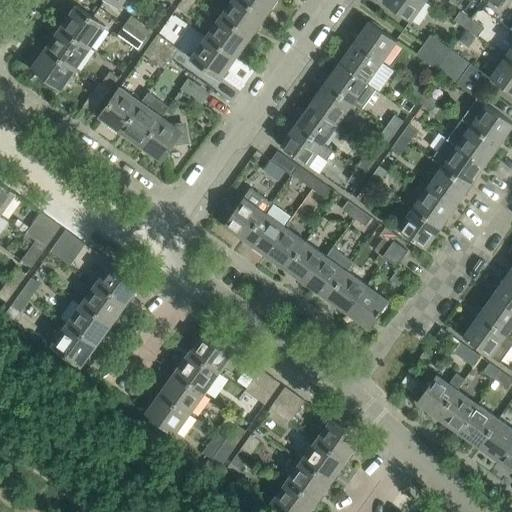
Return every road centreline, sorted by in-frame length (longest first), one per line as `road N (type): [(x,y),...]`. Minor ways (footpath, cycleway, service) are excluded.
road 1 (residential): [(347,392),(396,324),(420,315),(511,196)]
road 2 (residential): [(177,209),(327,0)]
road 3 (residential): [(177,209),(0,80)]
road 4 (residential): [(347,392),(190,277)]
road 5 (residential): [(151,249),(0,141)]
road 6 (residential): [(116,383),(190,277)]
